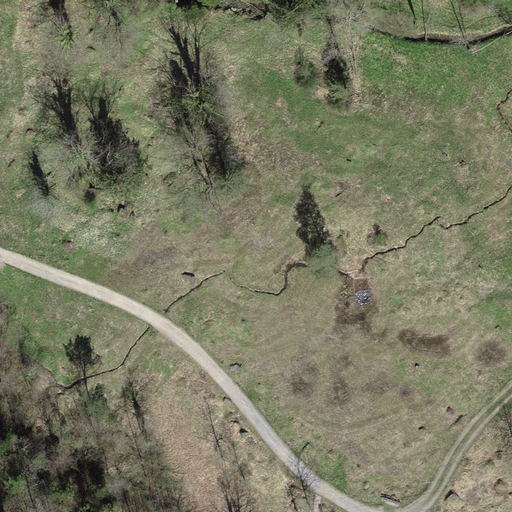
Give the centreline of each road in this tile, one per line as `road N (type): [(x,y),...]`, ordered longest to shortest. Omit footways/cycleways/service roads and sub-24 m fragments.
road 1 (track): [(361,511),(296,468),(217,373),(166,327),(0,254)]
road 2 (track): [(416,511),(466,438),(511,390)]
